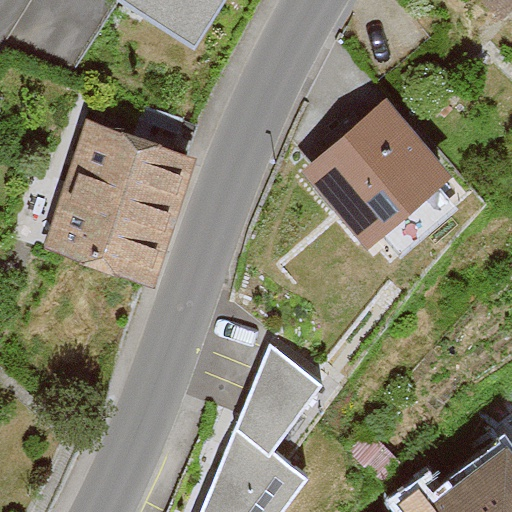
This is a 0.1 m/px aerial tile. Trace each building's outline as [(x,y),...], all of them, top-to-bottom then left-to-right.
[(155,0),(197,28),(216,0),(155,0)] [(384,228),(456,172),(392,88),(320,144),(384,228)] [(50,232),(152,266),(195,137),(94,103),(50,232)] [(269,345),(235,428),(271,454),(320,387),(269,345)] [(511,460),(511,416),(490,433),(498,442),(511,460)] [(271,454),(235,428),(201,511),(280,511),(305,480),(271,454)] [(405,511),(511,511),(511,460),(498,442),(405,511)]
